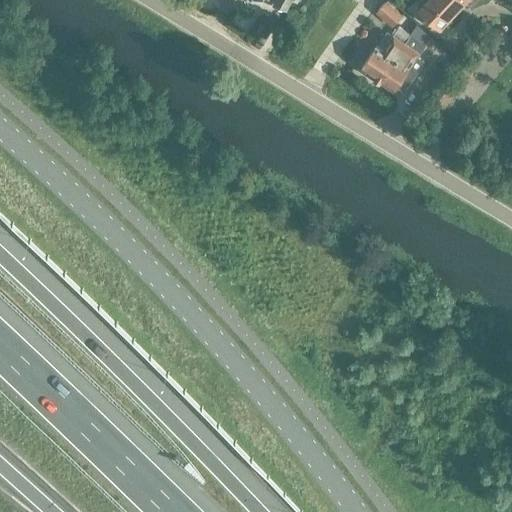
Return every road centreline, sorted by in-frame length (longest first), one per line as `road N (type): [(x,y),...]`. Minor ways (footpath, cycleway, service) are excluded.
road 1 (secondary): [(358,511),(168,286),(0,125)]
road 2 (tertiary): [(511,220),(146,0)]
road 3 (motorway): [(257,511),(0,255)]
road 4 (motorway): [(172,511),(0,347)]
